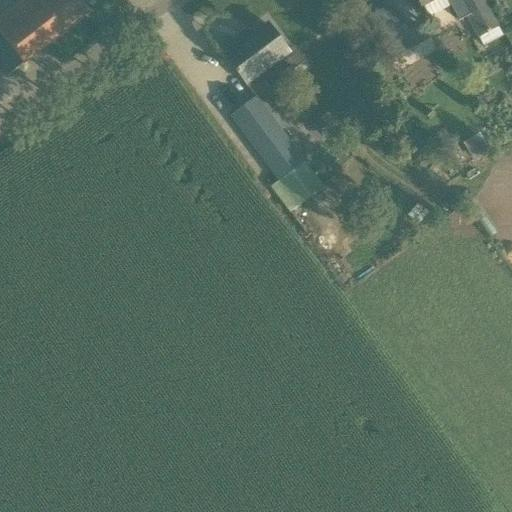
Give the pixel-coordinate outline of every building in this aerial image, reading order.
[(0,34),(4,39),(0,41),(0,64),(9,76),(89,13),(78,0),(54,0),(44,8),(38,0),(24,0),(0,19),(0,34)] [(417,0),(421,6),(422,5),(429,18),(451,7),(459,22),(466,18),(477,40),(479,40),(483,49),(503,38),(498,29),(499,29),(483,0),(417,0)] [(370,18),(369,19),(390,60),(427,41),(420,26),(406,33),(392,7),(370,18)] [(247,87),(249,85),(251,88),(266,84),(269,87),(276,89),(292,76),(293,71),(304,63),(294,49),(288,54),(267,25),(252,36),(255,40),(228,60),(237,71),(235,72),(247,87)] [(279,182),(270,189),(289,214),(323,188),(256,99),(231,119),(279,182)] [(320,142),(350,140),(348,116),(325,117),(319,121),(320,142)]
